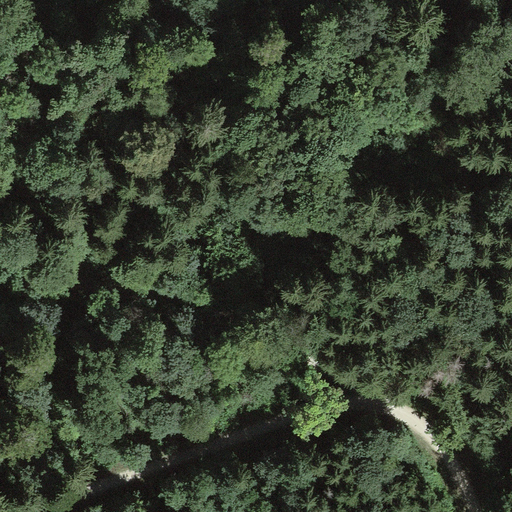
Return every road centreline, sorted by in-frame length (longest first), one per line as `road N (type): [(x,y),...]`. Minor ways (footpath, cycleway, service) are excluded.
road 1 (track): [(0,252),(28,269),(285,347),(378,390)]
road 2 (track): [(29,511),(378,390)]
road 3 (track): [(378,390),(406,402),(440,443),(473,511)]
